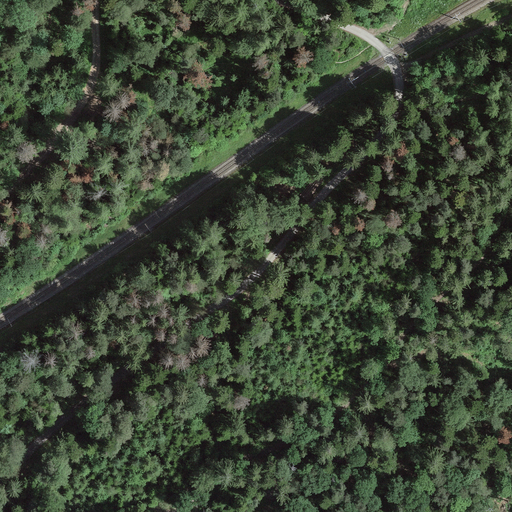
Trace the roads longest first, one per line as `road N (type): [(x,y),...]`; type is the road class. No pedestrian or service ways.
road 1 (unclassified): [(277,0),(387,53),(400,75),(393,120),(242,287),(73,411),(0,482)]
road 2 (track): [(97,0),(100,50),(90,94),(0,201)]
road 3 (track): [(400,75),(511,17)]
